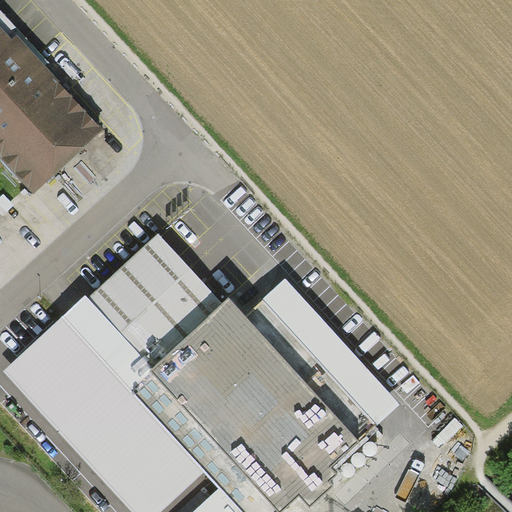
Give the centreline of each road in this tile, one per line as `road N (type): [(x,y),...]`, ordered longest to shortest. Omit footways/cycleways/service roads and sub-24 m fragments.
road 1 (unclassified): [(482,478),(184,151)]
road 2 (unclassified): [(184,151),(0,312)]
road 3 (unclassified): [(46,0),(184,151)]
